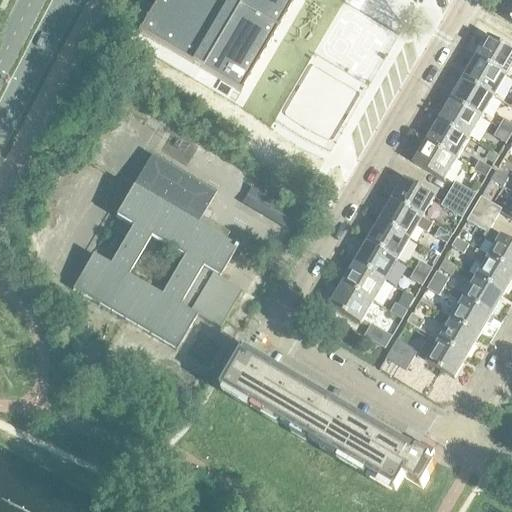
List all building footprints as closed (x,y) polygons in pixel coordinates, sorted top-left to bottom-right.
[(154,0),(135,36),(237,103),(295,0),(154,0)] [(511,0),(510,0),(500,17),(511,23),(511,0)] [(511,50),(488,37),(475,59),(506,77),(511,67),(511,50)] [(475,59),(462,80),(494,98),(506,77),(475,59)] [(481,119),(494,98),(462,80),(450,101),(481,119)] [(108,102),(118,108),(124,97),(114,91),(108,102)] [(450,101),(438,122),(469,140),(481,119),(450,101)] [(499,128),(510,135),(511,132),(511,124),(504,120),(499,128)] [(438,122),(425,143),(456,161),(469,140),(438,122)] [(510,135),(499,128),(494,137),(505,144),(510,135)] [(456,161),(425,143),(413,164),(444,183),(456,161)] [(486,177),(491,169),(479,162),(474,171),(486,177)] [(508,179),(496,172),(491,180),(503,187),(508,179)] [(404,179),(391,201),(422,219),(435,197),(404,179)] [(448,195),(468,206),(476,194),(455,183),(448,195)] [(468,206),(448,195),(441,207),(461,218),(468,206)] [(473,210),(494,222),(501,210),(480,198),(473,210)] [(391,201),(379,222),(410,240),(416,229),(425,234),(431,223),(422,219),(391,201)] [(495,245),(488,257),(511,271),(511,242),(501,236),(500,236),(490,230),(494,222),(473,210),(466,222),(486,233),(483,238),(495,245)] [(379,222),(367,242),(398,260),(410,240),(379,222)] [(446,244),(451,236),(440,229),(435,238),(446,244)] [(469,246),(457,238),(452,247),(464,254),(469,246)] [(367,242),(354,264),(385,282),(398,260),(367,242)] [(483,266),(476,278),(504,294),(511,281),(511,271),(488,257),(477,250),(471,259),(483,266)] [(420,263),(415,271),(427,278),(432,269),(420,263)] [(354,264),(342,285),(373,303),(385,282),(354,264)] [(427,278),(415,271),(410,280),(422,286),(427,278)] [(432,281),(444,288),(449,280),(436,272),(432,281)] [(476,278),(463,299),(492,315),(504,294),(476,278)] [(439,296),(444,288),(432,281),(427,289),(439,296)] [(342,285),(329,307),(360,325),(373,303),(342,285)] [(463,299),(451,320),(479,336),(492,315),(463,299)] [(402,320),(407,311),(395,304),(390,313),(402,320)] [(407,323),(415,327),(419,330),(424,321),(412,314),(407,323)] [(451,320),(439,341),(467,357),(479,336),(451,320)] [(390,375),(400,359),(410,365),(418,352),(405,344),(415,327),(407,323),(380,370),(390,375)] [(364,337),(385,349),(392,337),(371,325),(364,337)] [(454,380),(467,357),(439,341),(425,363),(454,380)] [(226,369),(229,370),(232,372),(221,390),(395,492),(403,478),(422,490),(429,479),(428,478),(434,469),(427,465),(434,452),(421,445),(414,457),(241,355),(234,368),(228,365),(226,369)]
